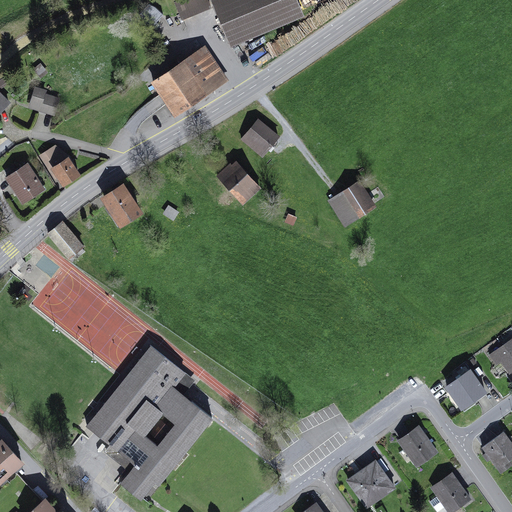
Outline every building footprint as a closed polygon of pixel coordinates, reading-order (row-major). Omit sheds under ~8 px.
[(182,0),(175,3),(182,20),(211,8),(207,0),(182,0)] [(226,0),(215,5),(230,41),(301,11),(296,0),(226,0)] [(143,21),(153,30),(155,30),(159,25),(157,22),(163,15),(163,13),(155,7),(149,4),(147,5),(148,7),(140,15),(143,19),(143,21)] [(140,15),(148,7),(147,5),(139,14),(140,15)] [(226,80),(205,48),(154,83),(161,94),(164,98),(167,103),(175,114),(226,80)] [(40,66),(35,70),(41,77),(45,73),(40,66)] [(5,78),(0,81),(0,88),(9,84),(5,78)] [(32,102),(41,105),(40,110),(54,114),(58,100),(44,96),(45,92),(36,89),(32,102)] [(0,110),(8,103),(0,94),(0,110)] [(241,139),(262,157),(277,139),(256,122),(241,139)] [(75,164),(69,155),(56,145),(54,146),(55,147),(64,161),(68,158),(73,166),(75,164)] [(63,184),(79,174),(73,166),(68,158),(64,161),(55,147),(43,155),(53,168),(50,170),(55,178),(58,176),(63,184)] [(243,203),(259,188),(234,161),(218,176),(243,203)] [(7,178),(23,202),(43,189),(27,164),(7,178)] [(373,208),(356,182),(331,199),(348,225),(373,208)] [(113,212),(121,224),(140,213),(123,186),(104,198),(110,207),(107,210),(109,214),(113,212)] [(169,207),(165,213),(173,219),(177,212),(169,207)] [(118,227),(121,224),(113,212),(109,214),(118,227)] [(289,215),(286,222),(293,225),(296,218),(289,215)] [(71,262),(84,251),(61,223),(48,234),(71,262)] [(502,360),(510,372),(511,370),(511,339),(491,355),(497,363),(502,360)] [(186,448),(187,449),(212,418),(179,392),(191,377),(152,346),(105,404),(98,413),(88,425),(110,443),(112,445),(109,448),(114,451),(116,448),(118,450),(128,438),(150,455),(141,466),(139,465),(140,464),(137,461),(135,463),(136,465),(154,480),(159,484),(160,482),(186,448)] [(473,399),(484,391),(470,370),(448,386),(454,395),(458,392),(467,403),(473,399)] [(473,399),(467,403),(458,392),(454,395),(464,410),(476,402),(473,399)] [(97,412),(98,413),(105,404),(104,403),(100,400),(95,406),(92,410),(96,413),(97,412)] [(399,440),(416,465),(436,451),(419,427),(399,440)] [(509,459),(511,457),(511,443),(503,432),(483,447),(487,452),(483,455),(488,460),(491,458),(498,468),(498,467),(509,459)] [(141,466),(150,455),(128,438),(118,450),(116,448),(114,451),(109,448),(112,445),(110,443),(104,451),(128,470),(131,472),(136,465),(135,463),(137,461),(140,464),(139,465),(141,466)] [(0,480),(13,469),(22,461),(2,440),(0,441),(0,480)] [(498,467),(501,471),(511,463),(509,459),(498,467)] [(348,480),(367,506),(394,487),(376,461),(364,470),(363,469),(348,480)] [(142,497),(141,496),(154,480),(136,465),(131,472),(123,481),(122,481),(121,482),(141,498),(142,497)] [(430,501),(437,511),(449,511),(469,498),(452,474),(432,488),(438,495),(430,501)] [(45,499),(48,496),(38,485),(33,490),(43,501),(45,499)] [(62,511),(57,511),(45,499),(43,501),(31,511),(63,511),(62,511)] [(303,511),(322,511),(316,503),(303,511)]
